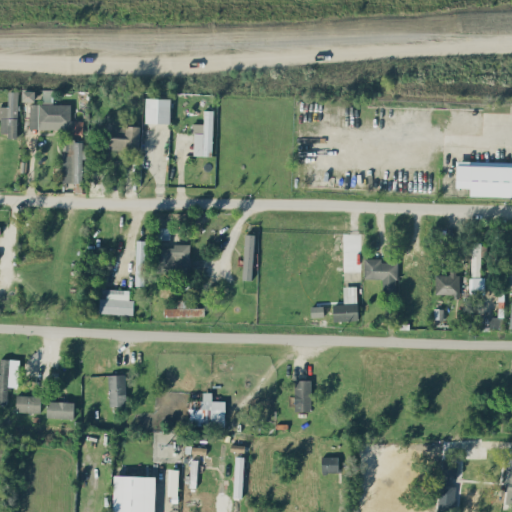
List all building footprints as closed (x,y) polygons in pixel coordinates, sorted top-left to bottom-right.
[(18,91),(8,90),(8,105),(0,105),(0,134),(17,135),(18,91)] [(22,100),(34,101),(34,90),(23,90),(22,100)] [(145,122),(170,123),(170,98),(146,97),(145,122)] [(30,104),(30,128),(71,129),(71,104),(52,104),(52,99),(41,99),(41,104),(30,104)] [(212,155),(213,110),(204,110),(203,123),(193,123),(192,155),(212,155)] [(74,134),(82,134),(83,121),(74,120),(74,134)] [(140,125),(126,125),(125,128),(107,127),(106,149),(139,150),(140,125)] [(82,182),(83,140),(63,139),(61,181),(82,182)] [(470,195),(511,196),(511,161),(457,160),(456,187),(470,187),(470,195)] [(254,234),(244,234),(243,279),(253,279),(254,234)] [(144,285),(146,240),(136,240),(134,285),(144,285)] [(481,276),(480,242),(470,242),(471,276),(481,276)] [(156,244),(155,271),(190,273),(190,246),(156,244)] [(397,291),(396,261),(380,262),(380,258),(364,258),(364,278),(382,278),(382,291),(397,291)] [(435,273),(435,294),(459,295),(459,273),(435,273)] [(469,277),(469,293),(484,293),(484,277),(469,277)] [(344,303),(333,304),(333,320),(358,320),(357,286),(343,286),(344,303)] [(133,314),(133,299),(129,299),(129,289),(100,288),(99,313),(133,314)] [(164,316),(204,315),(204,307),(189,307),(188,300),(177,300),(177,307),(164,308),(164,316)] [(500,330),(501,317),(491,316),(489,329),(500,330)] [(0,403),(7,403),(8,386),(19,386),(20,359),(0,358),(0,403)] [(109,406),(126,405),(125,374),(108,374),(109,406)] [(311,379),(294,379),(295,411),(311,411),(311,379)] [(188,400),(188,425),(225,425),(225,400),(211,400),(211,392),(203,391),(202,400),(188,400)] [(40,412),(41,395),(17,394),(16,411),(40,412)] [(47,400),(47,417),(74,417),(74,401),(47,400)] [(242,497),(244,456),(235,456),(233,497),(242,497)] [(338,472),(338,456),(321,456),(321,472),(338,472)] [(438,511),(455,511),(457,486),(454,486),(455,461),(441,460),(438,511)] [(178,469),(170,469),(169,494),(177,494),(178,469)] [(154,511),(155,476),(114,475),(112,511),(154,511)]
